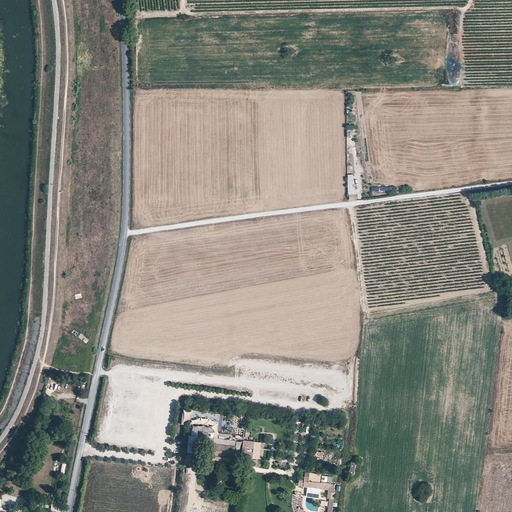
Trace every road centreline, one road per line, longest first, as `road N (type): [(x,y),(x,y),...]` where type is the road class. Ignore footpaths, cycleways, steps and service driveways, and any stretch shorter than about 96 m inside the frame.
road 1 (unclassified): [(96,369),(107,372),(110,359),(349,387),(339,478),(420,486)]
road 2 (unclassified): [(511,183),(122,234)]
road 3 (tertiary): [(120,0),(122,234)]
road 4 (tertiary): [(96,369),(68,511)]
road 5 (tertiary): [(122,234),(96,369)]
